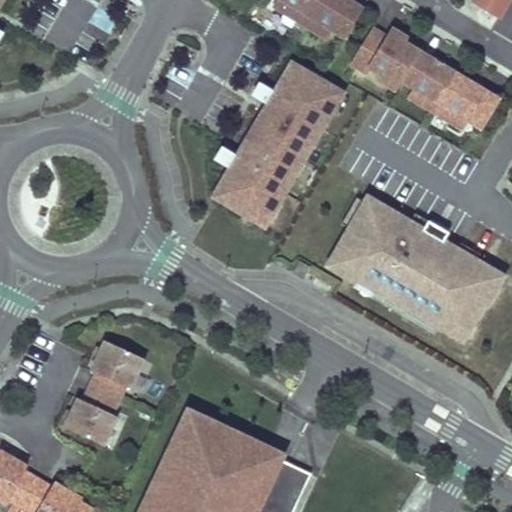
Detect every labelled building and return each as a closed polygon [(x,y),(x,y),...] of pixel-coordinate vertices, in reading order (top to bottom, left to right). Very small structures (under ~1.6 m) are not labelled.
[(277,0),(274,6),(327,38),(332,30),(345,38),(362,10),(345,0),(277,0)] [(509,0),(474,0),(473,2),(499,17),(509,0)] [(480,128),(497,100),(402,42),(399,47),(386,40),(372,31),(352,64),(367,73),(370,68),(383,76),(380,81),(396,91),(402,81),(415,89),(410,97),(462,129),(468,120),(480,128)] [(391,31),(386,40),(399,47),(402,42),(403,39),(391,31)] [(218,199),(259,223),(269,206),(274,210),(293,177),(288,175),(306,143),(312,146),(331,113),(326,110),(336,93),(294,69),(288,81),(293,83),(284,99),(279,95),(271,109),(277,111),(268,127),(262,124),(251,144),(256,147),(247,163),(242,160),(234,155),(226,168),(234,172),(239,176),(230,191),(225,188),(218,199)] [(293,83),(288,81),(279,95),(284,99),(293,83)] [(258,101),(271,109),(279,95),(266,88),(258,101)] [(326,110),(331,113),(341,96),(336,93),(326,110)] [(262,124),(268,127),(277,111),(271,109),(262,124)] [(293,177),(312,146),(306,143),(288,175),(293,177)] [(242,160),(247,163),(256,147),(251,144),(242,160)] [(230,191),(239,176),(234,172),(225,188),(230,191)] [(488,307),(504,278),(444,243),(452,230),(434,219),(427,231),(370,198),(330,266),(358,282),(361,278),(441,325),(448,314),(472,329),(485,305),(488,307)] [(265,226),(274,210),(269,206),(259,223),(265,226)] [(145,359),(106,341),(92,370),(97,373),(84,401),(79,399),(66,428),(104,446),(118,417),(113,414),(126,386),(131,389),(145,359)] [(194,419),(149,511),(265,511),(289,463),(194,419)] [(80,504),(83,498),(55,482),(52,486),(26,471),(29,466),(1,449),(0,450),(0,498),(7,503),(9,498),(32,511),(92,511),(93,511),(80,504)]
